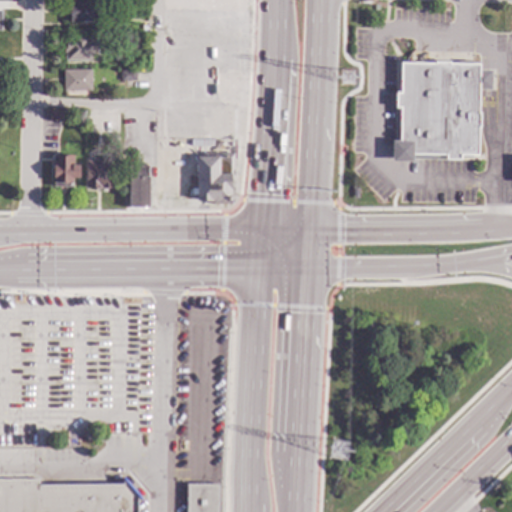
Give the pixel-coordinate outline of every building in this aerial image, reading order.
[(149,0),(149,17),(131,17),(131,1),(140,1),(140,0),(149,0)] [(94,7),(98,7),(98,22),(65,21),(65,2),(94,2),(94,7)] [(137,51),(121,51),(121,37),(137,37),(137,51)] [(97,55),(92,55),(92,60),(66,60),(66,53),(64,53),(64,46),(66,46),(66,39),(97,39),(97,55)] [(479,69),(491,70),(491,89),(478,89),(477,156),(460,156),(460,160),(444,160),(444,156),(412,155),(412,161),(391,161),(392,140),(396,140),(397,108),(394,108),(394,92),(399,92),(399,62),(479,63),(479,69)] [(91,90),(63,90),(63,69),(91,70),(91,90)] [(136,81),(120,81),(120,70),(136,70),(136,81)] [(64,119),(54,119),(54,121),(49,121),(49,119),(49,109),(64,109),(64,119)] [(74,154),(73,161),(80,161),(79,177),(73,176),(73,189),(52,188),(53,160),(58,160),(58,153),(74,154)] [(232,200),(227,205),(209,205),(210,202),(195,202),(195,157),(202,157),(202,154),(233,154),(232,200)] [(113,188),(86,188),(86,161),(113,161),(113,188)] [(148,208),(128,208),(128,168),(148,168),(148,208)] [(91,436),(90,439),(87,440),(85,439),(83,436),(85,433),(87,432),(91,433),(91,436)] [(0,511),(0,478),(40,478),(40,484),(121,485),(121,477),(140,496),(140,511),(0,511)] [(217,511),(184,511),(184,484),(217,483),(217,511)]
